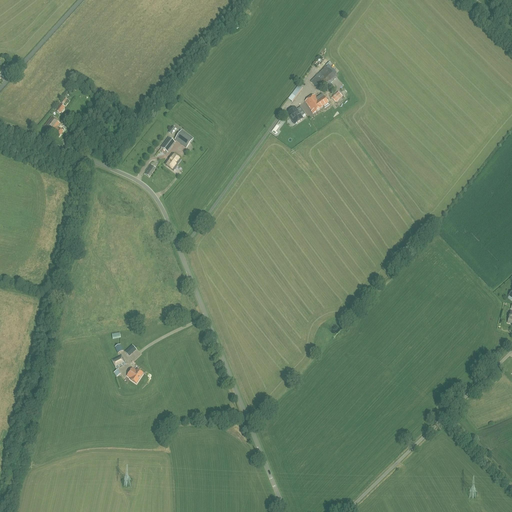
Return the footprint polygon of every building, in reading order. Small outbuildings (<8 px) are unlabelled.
[(7,64),(2,69),(8,74),(12,69),(7,64)] [(311,81),(318,89),(320,91),(326,86),(327,88),(337,78),(333,74),(326,67),(311,81)] [(299,85),(289,98),(293,102),(303,88),(299,85)] [(320,99),(318,100),(314,94),(305,102),(313,114),(324,107),(325,108),(330,104),(322,93),(318,96),(320,99)] [(65,107),(61,104),(56,110),(58,112),(60,113),(65,107)] [(287,113),(292,122),(293,122),(295,125),(304,119),(296,107),(287,113)] [(53,132),(56,129),(58,130),(56,133),(60,136),(64,131),(60,127),(59,129),(57,127),(60,123),(51,117),(45,126),(53,132)] [(182,130),(174,140),(186,148),(193,139),(182,130)] [(168,153),(176,142),(169,137),(161,147),(168,153)] [(177,165),(181,160),(173,153),(165,164),(174,171),(178,165),(177,165)] [(149,177),(156,168),(151,165),(145,174),(149,177)] [(120,332),(112,334),(112,335),(105,337),(106,342),(113,340),(113,339),(121,338),(120,332)] [(118,354),(124,351),(122,346),(121,344),(115,347),(118,354)] [(129,357),(137,350),(132,345),(125,352),(129,357)] [(116,369),(126,364),(122,355),(112,360),(116,369)] [(137,384),(143,373),(137,369),(137,371),(132,368),(127,376),(132,379),(131,380),(137,384)]
